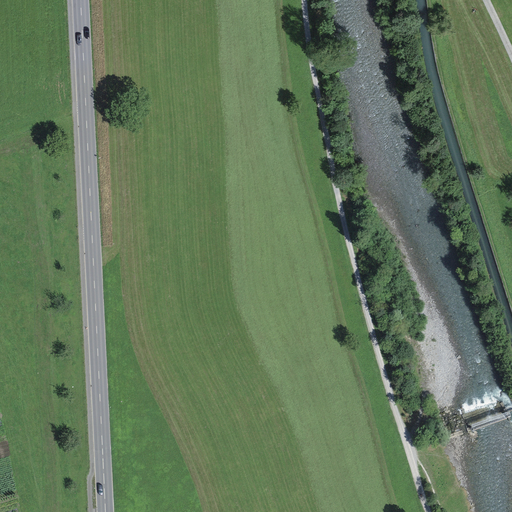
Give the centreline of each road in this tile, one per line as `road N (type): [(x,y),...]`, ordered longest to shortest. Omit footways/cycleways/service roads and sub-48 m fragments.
road 1 (track): [(304,0),(348,240),(428,511)]
road 2 (secondary): [(80,0),(105,511)]
